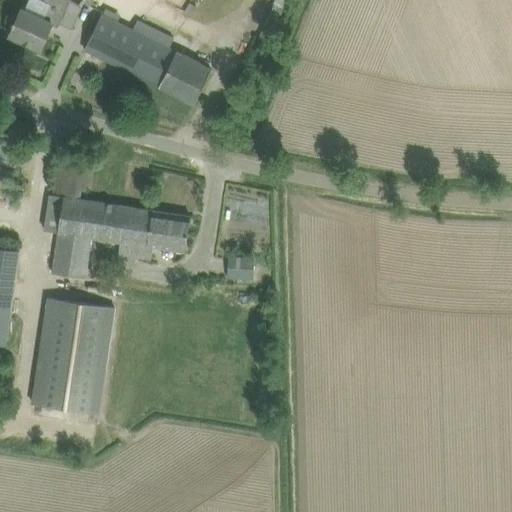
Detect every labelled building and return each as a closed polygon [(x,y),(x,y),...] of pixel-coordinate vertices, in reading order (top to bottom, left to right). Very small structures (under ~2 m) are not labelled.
[(70,1),(69,0),(45,0),(52,3),(45,18),(22,8),(10,35),(40,49),(51,23),(59,26),(70,1)] [(83,50),(94,55),(193,104),(211,68),(168,47),(173,37),(138,20),(133,30),(100,14),(83,50)] [(185,250),(188,235),(191,215),(49,194),(44,228),(58,231),(52,273),(85,278),(92,236),(122,240),(120,254),(151,259),(153,245),(185,250)] [(0,225),(20,230),(25,204),(0,198),(0,225)] [(0,344),(6,346),(20,250),(0,247),(0,344)] [(228,257),(227,278),(227,279),(252,281),(253,259),(228,257)] [(33,403),(99,413),(115,307),(49,296),(33,403)]
